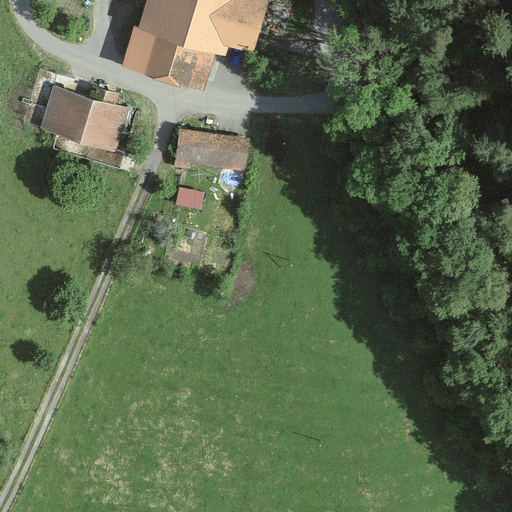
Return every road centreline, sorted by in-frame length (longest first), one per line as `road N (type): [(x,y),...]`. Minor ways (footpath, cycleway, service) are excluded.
road 1 (track): [(171,93),(150,175),(0,511)]
road 2 (residential): [(511,384),(353,93),(324,0)]
